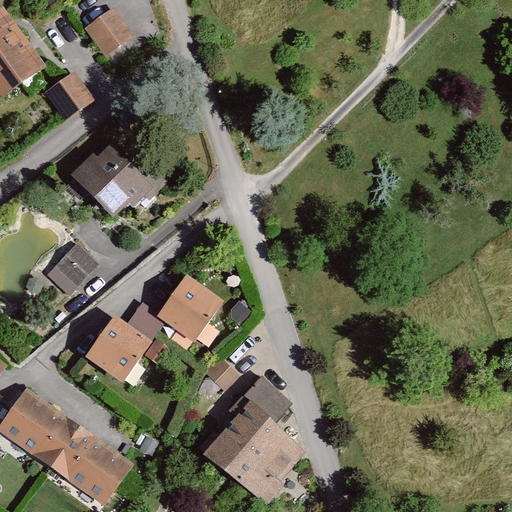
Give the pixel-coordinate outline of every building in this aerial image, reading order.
[(0,100),(41,70),(0,14),(0,100)] [(84,36),(103,63),(132,43),(113,15),(84,36)] [(62,127),(91,106),(70,76),(40,98),(62,127)] [(65,185),(106,225),(122,210),(126,213),(145,194),(105,154),(94,166),(88,161),(65,185)] [(55,273),(74,292),(97,268),(77,250),(55,273)] [(146,349),(160,329),(188,348),(217,307),(180,280),(153,318),(139,309),(122,333),(146,349)] [(80,362),(115,389),(146,349),(122,333),(109,323),(89,344),(80,362)] [(201,378),(224,398),(238,382),(215,362),(201,378)] [(210,483),(262,509),(301,457),(269,434),(287,411),(256,380),(235,403),(241,408),(192,466),(210,483)] [(0,428),(0,437),(103,508),(129,469),(23,396),(0,428)]
